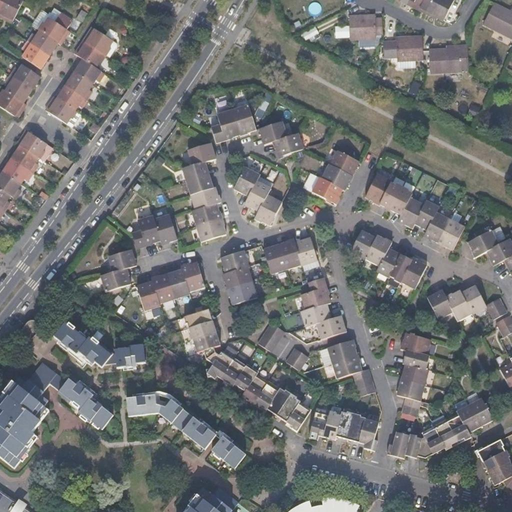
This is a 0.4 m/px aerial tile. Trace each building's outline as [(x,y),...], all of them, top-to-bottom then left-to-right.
[(0,16),(11,23),(15,15),(22,1),(20,0),(5,0),(0,10),(0,16)] [(435,18),(446,24),(455,4),(446,0),(399,0),(404,2),(403,5),(415,11),(417,9),(428,15),(427,17),(433,20),(435,18)] [(511,15),(495,7),(486,27),(511,40),(511,15)] [(40,31),(57,43),(60,44),(69,31),(48,17),(40,31)] [(378,38),(384,38),(383,22),(377,22),(377,19),(351,21),(353,43),(378,41),(378,38)] [(112,40),(91,27),(82,40),(103,54),(111,41),(112,40)] [(28,41),(49,56),(57,43),(40,31),(37,36),(33,33),(28,41)] [(82,40),(73,54),(81,59),(95,67),(103,54),(82,40)] [(26,52),(23,57),(41,69),(49,56),(28,41),(22,50),(26,52)] [(111,41),(103,54),(108,58),(115,46),(115,43),(111,41)] [(399,61),(400,72),(418,70),(417,63),(425,62),(424,41),(398,42),(398,45),(392,45),(393,61),(399,61)] [(471,74),(469,49),(462,50),(462,52),(431,54),(433,76),(471,74)] [(98,81),(103,73),(95,67),(81,59),(73,72),(91,84),(94,79),(98,81)] [(16,67),(10,76),(32,90),(40,76),(22,64),(20,69),(16,67)] [(91,84),(73,72),(64,85),(86,99),(91,91),(88,89),(91,84)] [(8,86),(5,91),(24,103),(32,90),(10,76),(5,84),(8,86)] [(86,99),(64,85),(55,98),(73,110),(76,104),(81,108),(86,99)] [(0,107),(16,118),(26,104),(24,103),(5,91),(0,97),(0,107)] [(64,123),(73,110),(55,98),(52,96),(43,109),(64,123)] [(255,128),(252,121),(247,104),(231,109),(239,134),(239,135),(247,133),(246,131),(255,128)] [(214,141),(239,134),(231,109),(216,113),(219,123),(210,126),(214,141)] [(73,110),(64,123),(70,127),(78,114),(73,110)] [(258,128),(263,144),(272,141),(284,137),(280,121),(261,127),(258,128)] [(24,130),(16,143),(19,145),(37,157),(46,144),(24,130)] [(277,156),(293,152),(302,149),(297,134),(284,137),(272,141),(277,156)] [(188,147),(193,163),(203,160),(215,156),(211,140),(207,141),(188,147)] [(37,157),(19,145),(10,158),(32,172),(37,164),(34,162),(37,157)] [(330,166),(351,176),(358,162),(337,150),(330,166)] [(32,172),(10,158),(2,171),(21,183),(24,178),(27,180),(32,172)] [(203,160),(193,163),(181,167),(185,179),(207,172),(203,160)] [(328,164),(321,179),(341,189),(344,191),(351,176),(330,166),(328,164)] [(247,196),(256,180),(258,176),(243,168),(233,187),(247,196)] [(0,173),(0,188),(10,195),(15,198),(20,191),(17,189),(21,183),(2,171),(0,173)] [(185,179),(189,192),(212,185),(207,172),(185,179)] [(378,203),(389,181),(390,180),(375,172),(363,195),(370,199),(370,201),(377,204),(378,203)] [(341,189),(321,179),(317,177),(311,191),(335,204),(339,197),(337,197),(341,189)] [(270,187),(256,180),(247,196),(243,202),(258,210),(266,193),(270,187)] [(389,181),(378,203),(388,208),(399,187),(389,181)] [(219,200),(214,184),(212,185),(189,192),(194,208),(216,201),(219,200)] [(399,214),(407,197),(410,192),(399,187),(388,208),(399,214)] [(10,195),(0,188),(0,207),(4,210),(9,202),(6,200),(10,195)] [(280,201),(266,193),(258,210),(254,217),(260,221),(261,220),(268,224),(280,201)] [(411,227),(413,223),(422,204),(407,197),(399,214),(396,219),(411,227)] [(425,229),(434,211),(437,206),(424,199),(422,204),(413,223),(425,229)] [(194,208),(192,208),(196,223),(220,216),(216,201),(194,208)] [(434,211),(425,229),(423,235),(436,242),(448,219),(434,211)] [(178,237),(175,230),(170,215),(170,212),(154,217),(160,238),(161,242),(178,237)] [(141,228),(131,231),(136,246),(160,238),(154,217),(152,213),(137,218),(141,228)] [(196,223),(201,239),(226,232),(223,224),(224,224),(222,215),(220,216),(196,223)] [(436,242),(451,250),(457,236),(462,226),(448,219),(436,242)] [(349,250),(363,257),(374,237),(360,229),(349,250)] [(467,241),(474,255),(486,249),(498,243),(491,229),(467,241)] [(375,234),(374,237),(363,257),(377,265),(387,247),(389,241),(375,234)] [(316,259),(309,237),(294,241),(301,264),(316,259)] [(492,264),(503,258),(511,253),(511,243),(509,238),(498,243),(486,249),(489,256),(488,257),(492,264)] [(301,264),(294,241),(293,239),(278,243),(285,268),(301,264)] [(262,248),(266,259),(270,273),(285,268),(278,243),(262,248)] [(110,254),(115,269),(126,266),(136,262),(131,247),(129,248),(110,254)] [(387,247),(377,265),(374,271),(387,277),(388,276),(399,253),(387,247)] [(247,265),(243,250),(219,256),(224,272),(247,265)] [(398,281),(410,258),(399,253),(388,276),(398,281)] [(511,253),(503,258),(510,271),(511,270),(511,253)] [(411,256),(410,258),(398,281),(413,289),(425,265),(418,261),(419,260),(411,256)] [(181,264),(182,267),(189,289),(204,285),(197,260),(181,264)] [(247,265),(224,272),(222,273),(226,288),(252,280),(247,265)] [(126,266),(115,269),(101,274),(106,289),(131,281),(126,266)] [(174,297),(189,292),(189,289),(182,267),(166,271),(174,297)] [(174,297),(166,271),(159,273),(159,272),(151,275),(152,279),(159,302),(174,297)] [(159,302),(152,279),(137,283),(145,309),(160,304),(159,302)] [(229,296),(231,304),(257,296),(252,280),(226,288),(225,288),(227,296),(229,296)] [(485,304),(475,284),(460,292),(470,313),(485,305),(485,304)] [(329,301),(325,285),(300,293),(304,308),(324,302),(329,301)] [(441,288),(426,295),(437,317),(451,309),(445,296),(441,288)] [(457,320),(470,313),(460,292),(458,289),(445,296),(451,309),(457,320)] [(485,305),(488,311),(502,304),(498,296),(485,304),(485,305)] [(299,310),(304,326),(314,322),(329,318),(324,302),(304,308),(299,310)] [(492,319),(506,311),(502,304),(488,311),(492,319)] [(209,307),(195,311),(185,314),(189,326),(212,319),(209,307)] [(344,330),(340,315),(329,318),(314,322),(320,338),(344,330)] [(498,328),(511,322),(508,315),(495,322),(496,325),(498,328)] [(189,326),(192,337),(193,337),(216,330),(212,319),(189,326)] [(283,330),(270,322),(266,328),(279,337),(283,330)] [(498,328),(502,336),(511,332),(511,331),(511,322),(498,328)] [(87,341),(65,324),(53,337),(68,350),(70,348),(77,354),(79,351),(95,363),(97,361),(104,367),(113,355),(90,337),(87,341)] [(279,337),(266,328),(261,335),(274,343),(279,337)] [(197,350),(204,348),(212,346),(219,344),(216,330),(193,337),(197,350)] [(399,347),(405,348),(426,354),(429,338),(405,332),(402,340),(401,340),(399,347)] [(257,341),(270,350),(274,343),(261,335),(257,341)] [(355,346),(353,338),(326,346),(331,362),(356,354),(354,346),(355,346)] [(141,362),(149,362),(148,345),(134,346),(134,347),(120,348),(121,365),(141,365),(141,362)] [(212,346),(204,348),(207,357),(214,351),(212,346)] [(306,355),(293,346),(288,353),(302,362),(306,355)] [(425,368),(428,354),(426,354),(405,348),(402,362),(404,362),(425,368)] [(220,350),(218,354),(213,361),(206,372),(214,377),(216,374),(220,376),(233,358),(220,350)] [(207,357),(213,361),(218,354),(214,351),(207,357)] [(288,353),(284,359),(297,368),(302,362),(288,353)] [(331,362),(335,378),(353,372),(361,369),(356,354),(331,362)] [(220,376),(232,383),(234,382),(244,366),(233,358),(220,376)] [(425,368),(404,362),(401,377),(423,384),(426,369),(425,368)] [(511,364),(511,362),(498,368),(510,391),(511,389),(511,364)] [(245,389),(255,374),(257,371),(246,363),(244,366),(234,382),(237,384),(238,390),(244,388),(245,389)] [(83,410),(106,429),(117,415),(102,403),(104,400),(99,397),(102,393),(77,372),(66,385),(42,366),(27,384),(18,378),(15,383),(12,381),(3,392),(6,395),(0,401),(0,453),(14,465),(30,447),(27,445),(35,436),(32,433),(40,423),(38,421),(47,409),(44,406),(48,401),(41,395),(47,387),(52,381),(85,408),(83,410)] [(355,379),(369,375),(366,368),(361,369),(353,372),(355,379)] [(245,389),(241,394),(253,402),(266,382),(255,374),(245,389)] [(357,388),(371,383),(369,375),(355,379),(357,388)] [(419,400),(423,384),(401,377),(397,393),(405,396),(419,400)] [(278,390),(266,382),(253,402),(265,409),(266,407),(278,390)] [(359,392),(360,395),(370,392),(374,391),(371,383),(357,388),(359,392)] [(290,393),(280,386),(278,390),(266,407),(276,414),(290,393)] [(286,420),(298,401),(299,399),(290,393),(276,414),(286,420)] [(405,396),(403,404),(418,408),(420,400),(419,400),(405,396)] [(121,418),(153,416),(152,398),(120,399),(121,418)] [(468,405),(478,427),(492,420),(481,399),(468,405)] [(291,427),(296,430),(310,409),(298,401),(286,420),(292,425),(291,427)] [(153,416),(198,453),(209,439),(164,403),(153,416)] [(401,412),(414,415),(416,415),(418,408),(403,404),(401,412)] [(468,405),(456,410),(459,416),(467,432),(478,427),(468,405)] [(327,413),(315,409),(307,434),(316,437),(317,433),(322,434),(327,413)] [(352,413),(341,410),(340,414),(334,434),(346,437),(352,413)] [(333,438),(334,434),(340,414),(328,411),(327,413),(322,434),(333,438)] [(364,417),(364,416),(352,413),(346,437),(358,440),(364,417)] [(457,443),(469,437),(467,432),(459,416),(446,422),(457,443)] [(377,439),(373,438),(377,421),(364,417),(358,440),(364,442),(363,447),(374,449),(377,439)] [(443,448),(444,449),(457,443),(446,422),(434,427),(443,448)] [(421,433),(431,453),(443,448),(434,427),(421,433)] [(388,442),(386,453),(403,457),(404,453),(408,434),(395,431),(392,443),(388,442)] [(404,453),(415,457),(416,454),(420,438),(408,434),(404,453)] [(496,440),(476,450),(481,461),(502,450),(496,440)] [(206,455),(228,473),(239,459),(216,441),(206,455)] [(481,461),(487,471),(507,460),(502,450),(481,461)] [(511,469),(507,460),(487,471),(493,483),(501,479),(511,472),(511,469)] [(28,511),(0,493),(0,511),(28,511)] [(336,510),(335,511),(351,511),(354,506),(349,504),(351,498),(339,495),(334,494),(328,493),(325,493),(321,493),(318,493),(313,494),(314,501),(310,502),(303,504),(301,498),(292,502),(281,511),(279,511),(325,511),(326,508),(329,508),(332,508),(335,509),(336,510)] [(234,511),(242,503),(230,494),(223,502),(212,494),(198,511),(234,511)]
